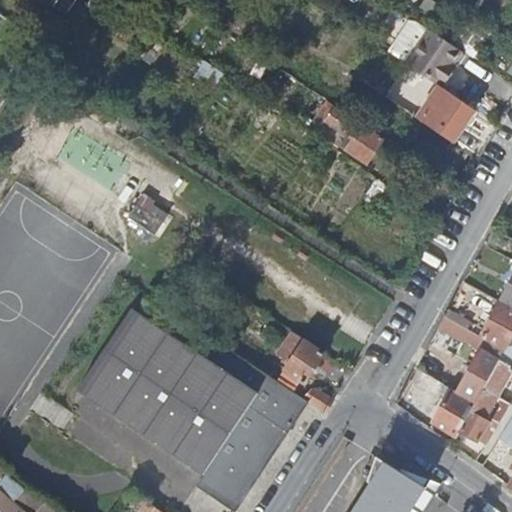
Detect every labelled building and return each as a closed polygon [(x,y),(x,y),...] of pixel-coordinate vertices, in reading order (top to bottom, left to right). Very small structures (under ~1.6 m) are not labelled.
[(437,84),(440,86),(476,110),(477,108),(480,110),(488,97),(481,91),(485,85),(493,73),(459,50),(437,84)] [(195,76),(217,86),(224,69),(202,59),(195,76)] [(387,91),(413,108),(425,90),(399,73),(387,91)] [(481,91),(488,97),(492,91),(485,85),(481,91)] [(429,116),(425,123),(454,142),(476,110),(440,86),(423,112),(429,116)] [(368,164),(384,139),(336,107),(331,116),(326,113),(323,119),(358,142),(351,153),(368,164)] [(433,193),(441,181),(420,167),(413,179),(433,193)] [(166,213),(142,196),(130,213),(154,230),(166,213)] [(511,310),(511,280),(500,303),(511,310)] [(235,311),(223,303),(214,316),(227,324),(235,311)] [(481,337),(505,351),(511,338),(511,310),(500,303),(481,337)] [(326,354),(253,305),(249,312),(286,337),(285,341),(288,347),(293,349),(289,355),(295,359),(285,375),(289,377),(291,373),(307,384),(326,354)] [(304,398),(204,331),(181,316),(170,333),(134,309),(80,390),(205,474),(198,486),(233,509),(235,511),(255,482),(309,402),(304,398)] [(448,311),(445,317),(466,329),(469,323),(448,311)] [(484,390),(485,390),(500,361),(505,351),(481,337),(466,329),(445,317),(438,329),(463,342),(464,342),(480,350),(457,392),(476,403),(484,390)] [(511,367),(511,338),(505,351),(500,361),(511,367)] [(485,390),(499,398),(511,374),(511,367),(500,361),(485,390)] [(416,369),(402,396),(409,399),(423,373),(416,369)] [(432,426),(456,439),(460,431),(476,403),(457,392),(452,389),(432,426)] [(488,420),(499,398),(485,390),(484,390),(476,403),(460,431),(480,443),(492,422),(488,420)] [(325,413),(332,401),(317,391),(304,398),(309,402),(325,413)] [(511,420),(501,440),(511,446),(511,420)] [(412,511),(427,489),(379,458),(369,482),(373,484),(354,511),(412,511)] [(0,511),(35,511),(44,501),(12,477),(0,490),(0,492),(6,498),(0,505),(0,511)] [(143,511),(162,511),(150,503),(144,511),(143,511)]
